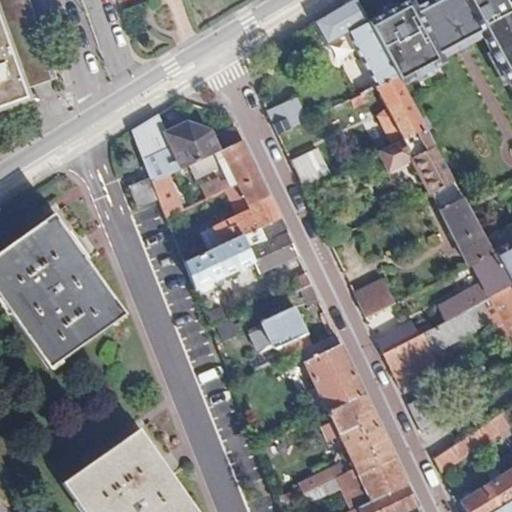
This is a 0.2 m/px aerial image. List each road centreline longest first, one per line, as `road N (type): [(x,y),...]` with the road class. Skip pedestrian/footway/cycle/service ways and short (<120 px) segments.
road 1 (residential): [(442,511),(216,52)]
road 2 (tertiary): [(216,52),(104,120)]
road 3 (residential): [(59,0),(104,120)]
road 4 (tertiary): [(104,120),(0,183)]
